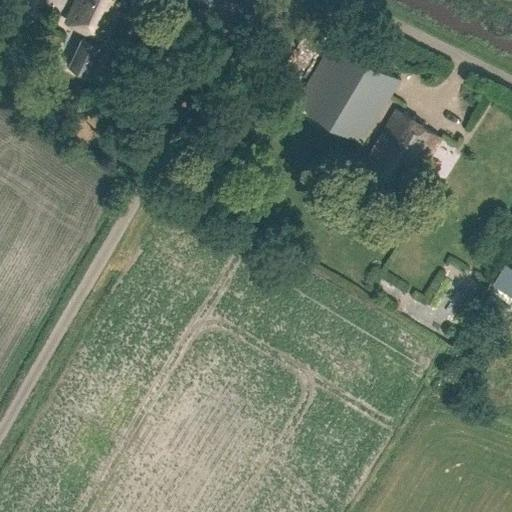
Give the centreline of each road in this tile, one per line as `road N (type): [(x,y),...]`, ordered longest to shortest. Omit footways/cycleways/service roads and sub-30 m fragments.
road 1 (unclassified): [(250,0),(0,434)]
road 2 (unclassified): [(511,83),(340,0)]
